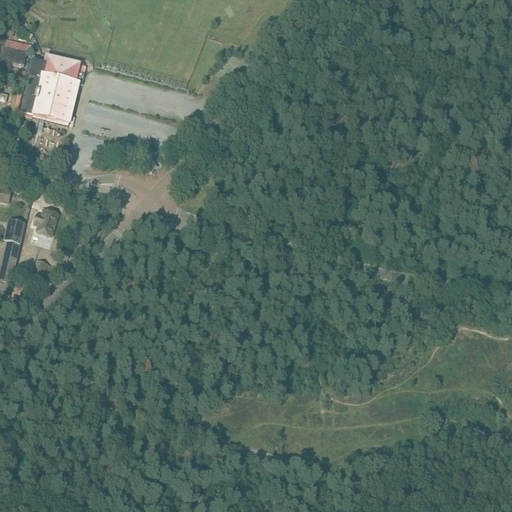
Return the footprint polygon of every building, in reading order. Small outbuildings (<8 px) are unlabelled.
[(0,50),(0,74),(9,77),(12,65),(23,68),(26,56),(28,57),(29,53),(4,47),(3,51),(0,50)] [(44,66),(31,62),(27,79),(23,96),(19,113),(19,114),(18,117),(32,120),(38,122),(37,127),(35,136),(34,142),(39,144),(43,128),(44,124),(44,123),(46,124),(47,124),(68,129),(68,128),(68,126),(69,123),(73,124),(74,119),(70,118),(78,86),(82,87),(84,75),(79,74),(77,74),(79,67),(46,59),(44,66)] [(0,203),(8,205),(10,191),(0,188),(0,203)] [(51,238),(58,216),(43,211),(41,217),(36,216),(33,226),(38,227),(36,233),(51,238)] [(0,282),(11,285),(24,225),(8,222),(4,242),(7,243),(3,263),(7,264),(4,275),(0,274),(0,282)] [(45,270),(43,274),(34,271),(30,282),(44,287),(48,271),(45,270)]
